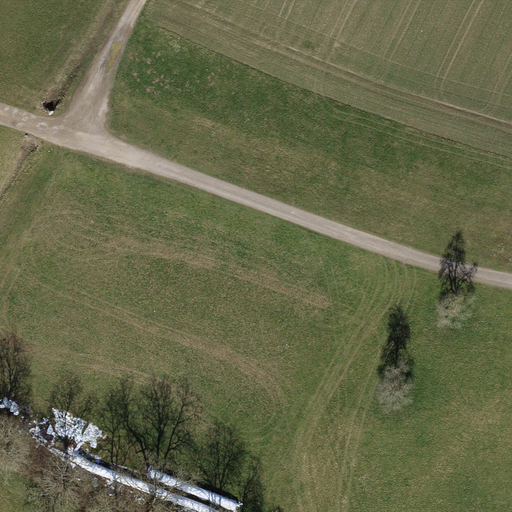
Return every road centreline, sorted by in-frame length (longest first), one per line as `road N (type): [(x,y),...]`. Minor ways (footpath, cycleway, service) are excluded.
road 1 (track): [(511,283),(429,264),(0,114)]
road 2 (track): [(77,141),(146,0)]
